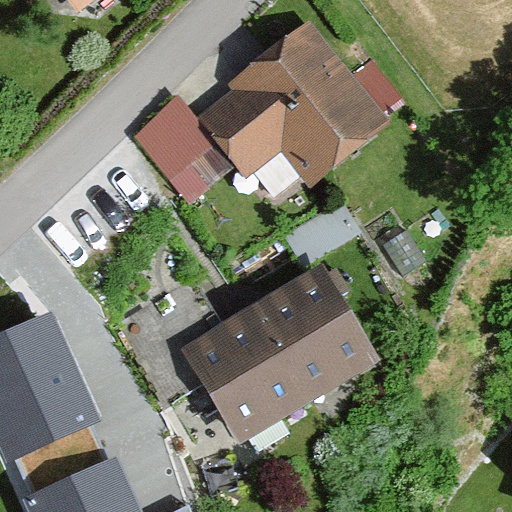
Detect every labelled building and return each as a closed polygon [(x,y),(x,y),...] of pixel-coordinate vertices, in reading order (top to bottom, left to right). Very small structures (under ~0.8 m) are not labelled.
[(65,0),(81,21),(110,0),(65,0)] [(307,190),(392,124),(308,16),(234,74),(247,91),(202,126),(248,185),(283,158),(307,190)] [(167,183),(216,146),(181,98),(132,135),(167,183)] [(324,269),(257,309),(315,404),(381,363),(324,269)] [(241,449),(315,404),(257,309),(183,355),(241,449)] [(48,312),(0,333),(0,450),(5,461),(96,421),(48,312)] [(134,511),(111,459),(20,499),(25,511),(134,511)]
